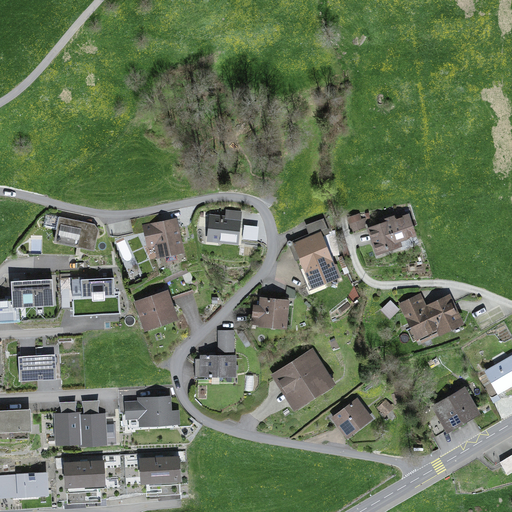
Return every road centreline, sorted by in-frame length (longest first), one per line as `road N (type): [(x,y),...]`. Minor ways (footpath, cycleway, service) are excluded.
road 1 (residential): [(0,191),(94,213),(214,197),(257,203),(271,234),(269,262),(179,358),(184,401),(207,422),(402,463),(415,479)]
road 2 (residential): [(341,221),(367,283),(439,283),(511,306)]
